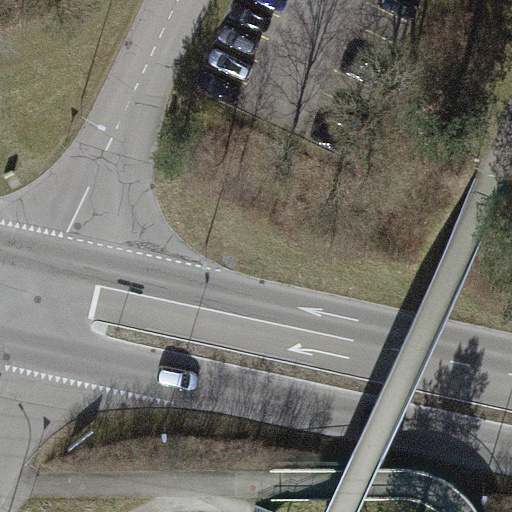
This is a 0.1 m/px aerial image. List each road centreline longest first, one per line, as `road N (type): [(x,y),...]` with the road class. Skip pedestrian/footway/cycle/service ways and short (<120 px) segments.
road 1 (primary): [(12,342),(511,448)]
road 2 (primary): [(511,359),(50,261)]
road 3 (residential): [(177,0),(50,261)]
